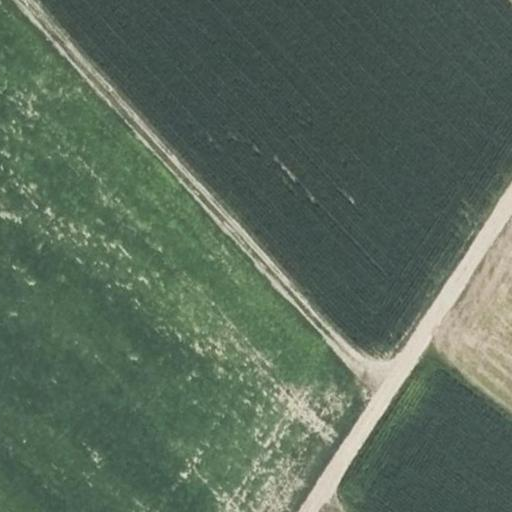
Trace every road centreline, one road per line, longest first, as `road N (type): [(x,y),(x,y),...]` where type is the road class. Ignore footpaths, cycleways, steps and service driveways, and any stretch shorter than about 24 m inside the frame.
road 1 (track): [(394,384),(42,0)]
road 2 (track): [(511,203),(311,511)]
